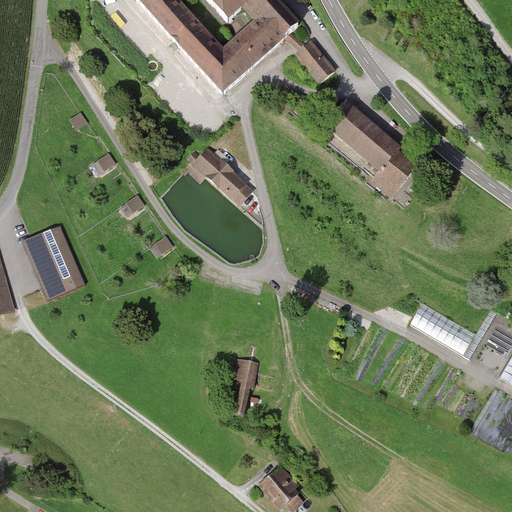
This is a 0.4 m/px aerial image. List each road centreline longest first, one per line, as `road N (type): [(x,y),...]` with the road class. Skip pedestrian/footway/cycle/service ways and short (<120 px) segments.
road 1 (track): [(0,224),(20,304),(52,352),(259,511)]
road 2 (track): [(491,511),(312,398),(287,355),(278,274)]
road 3 (tertiary): [(511,199),(420,126),(329,0)]
road 4 (unclassified): [(42,0),(18,170),(0,208)]
road 5 (track): [(511,162),(404,73),(368,63)]
road 6 (track): [(293,373),(296,422),(357,511)]
